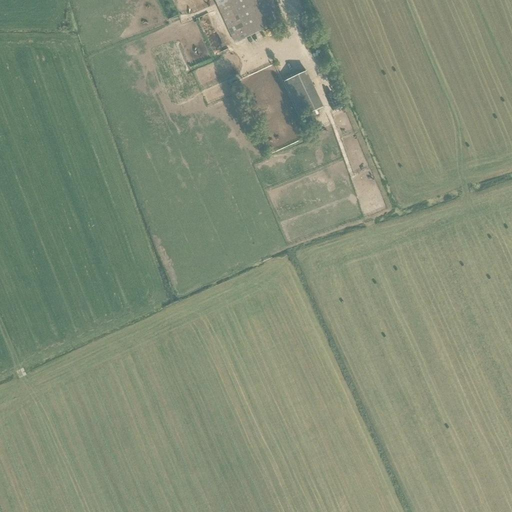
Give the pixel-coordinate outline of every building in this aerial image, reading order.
[(283,22),(272,0),(214,0),(235,44),(283,22)] [(227,49),(226,36),(218,37),(216,25),(210,26),(213,51),(227,49)] [(306,72),(284,82),(301,118),(323,108),(306,72)] [(219,92),(223,99),(231,94),(227,87),(219,92)] [(347,120),(340,98),(331,100),(338,123),(347,120)]
